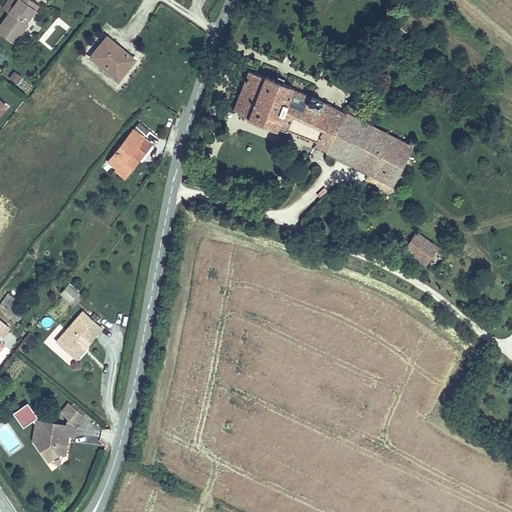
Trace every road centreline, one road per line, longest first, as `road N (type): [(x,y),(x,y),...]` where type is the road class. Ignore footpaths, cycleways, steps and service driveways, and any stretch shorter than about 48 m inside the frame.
road 1 (tertiary): [(97,501),(119,449),(188,122),(234,0)]
road 2 (unknown): [(175,178),(285,219),(336,164)]
